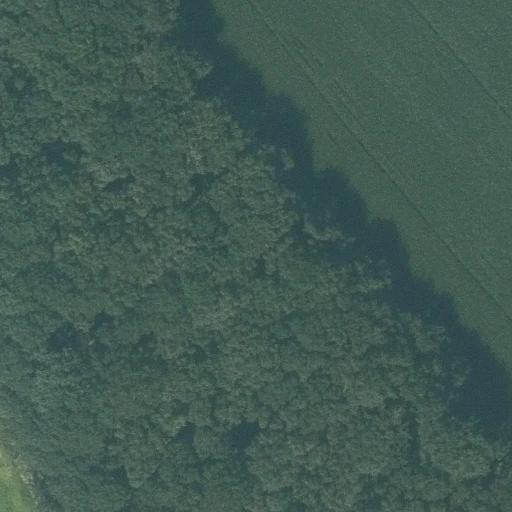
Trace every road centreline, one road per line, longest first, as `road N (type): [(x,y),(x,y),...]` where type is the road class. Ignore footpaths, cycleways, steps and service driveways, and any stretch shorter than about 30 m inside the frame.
road 1 (track): [(511,388),(291,135),(194,0)]
road 2 (track): [(0,390),(49,511)]
